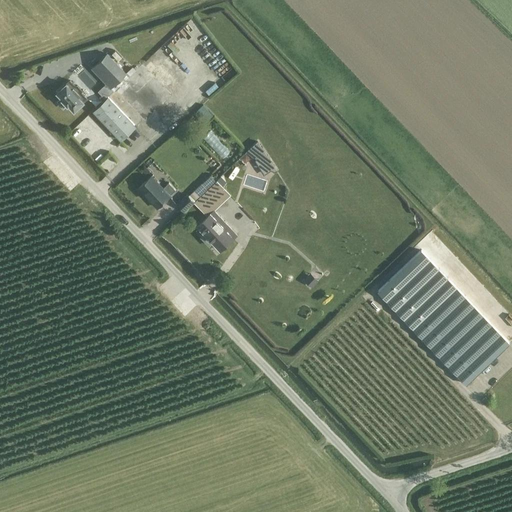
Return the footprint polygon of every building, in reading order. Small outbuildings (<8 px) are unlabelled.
[(203,35),(196,44),(206,53),(213,44),(203,35)] [(201,84),(210,94),(235,71),(216,50),(203,62),(208,67),(200,74),(205,80),(201,84)] [(124,73),(106,54),(91,68),(109,87),(124,73)] [(144,63),(115,90),(123,99),(127,94),(146,115),(171,92),(144,63)] [(75,86),(70,80),(67,83),(66,83),(57,92),(63,98),(63,99),(68,104),(74,110),(84,101),(83,101),(87,98),(81,92),(83,90),(77,84),(75,86)] [(108,97),(93,111),(121,140),(136,126),(108,97)] [(88,114),(70,133),(98,160),(116,142),(88,114)] [(264,175),(275,168),(262,149),(257,141),(247,150),(246,151),(246,153),(252,158),(264,175)] [(108,172),(118,163),(110,154),(100,164),(108,172)] [(170,195),(169,195),(175,190),(168,183),(163,188),(151,175),(138,188),(157,208),(170,195)] [(208,216),(198,226),(204,234),(201,237),(210,246),(213,243),(220,250),(237,235),(208,204),(225,189),(222,186),(225,183),(220,178),(209,188),(194,202),(202,211),(202,210),(208,216)] [(187,194),(176,204),(183,212),(194,202),(209,188),(202,182),(188,195),(187,194)] [(413,328),(457,286),(421,249),(379,290),(378,291),(413,328)] [(302,280),(310,288),(317,280),(308,273),(302,280)] [(457,286),(413,328),(466,384),(467,383),(510,343),(457,286)]
